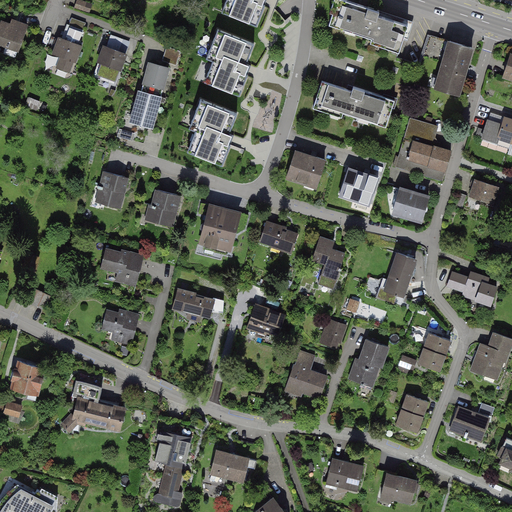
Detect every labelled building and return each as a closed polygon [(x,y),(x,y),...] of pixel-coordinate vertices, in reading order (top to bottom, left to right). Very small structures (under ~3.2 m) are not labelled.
[(92,3),(83,0),(77,0),(75,8),(89,12),(92,3)] [(225,0),(220,15),(252,27),(262,0),(225,0)] [(404,48),(414,20),(356,0),(329,0),(322,20),(404,48)] [(0,50),(17,58),(30,28),(2,17),(0,22),(0,50)] [(86,22),(72,18),(70,24),(84,29),(86,22)] [(250,33),(215,20),(203,50),(211,53),(200,82),(233,94),(246,60),(241,58),(250,33)] [(63,37),(59,36),(53,53),(61,55),(57,67),(72,72),(75,61),(79,63),(85,45),(79,43),(84,29),(68,24),(63,37)] [(461,96),(474,48),(444,40),(432,88),(461,96)] [(117,83),(128,54),(104,45),(94,75),(117,83)] [(182,51),(167,46),(163,59),(177,64),(182,51)] [(511,54),(511,55),(503,79),(511,82),(511,54)] [(171,66),(149,61),(143,82),(165,88),(171,66)] [(324,79),(314,108),(385,131),(395,102),(324,79)] [(154,128),(163,95),(140,89),(131,122),(154,128)] [(232,107),(197,93),(186,124),(193,126),(182,155),(215,168),(228,133),(223,131),(232,107)] [(511,147),(511,119),(507,118),(499,144),(511,149),(511,147)] [(447,165),(457,134),(413,120),(403,152),(447,165)] [(294,150),(285,179),(316,189),(325,160),(294,150)] [(346,167),(337,196),(373,206),(381,177),(346,167)] [(95,203),(123,210),(131,179),(103,172),(95,203)] [(502,188),(475,180),(468,203),(495,211),(502,188)] [(173,232),(183,196),(152,188),(142,224),(173,232)] [(392,213),(409,218),(416,192),(399,188),(392,213)] [(409,218),(425,222),(432,197),(416,192),(409,218)] [(225,208),(206,203),(195,246),(214,251),(225,208)] [(243,213),(225,208),(214,251),(232,255),(243,213)] [(299,234),(266,222),(260,240),(293,251),(299,234)] [(335,241),(320,236),(312,261),(325,265),(318,284),(333,289),(345,253),(332,249),(335,241)] [(144,258),(105,249),(100,268),(139,277),(144,258)] [(405,298),(418,259),(395,251),(381,290),(405,298)] [(453,272),(449,286),(465,292),(463,296),(491,306),(498,287),(488,284),(490,277),(473,272),(470,278),(453,272)] [(51,293),(31,284),(24,299),(44,309),(51,293)] [(176,285),(170,308),(221,323),(228,299),(176,285)] [(361,302),(350,299),(346,310),(357,314),(361,302)] [(285,314),(254,303),(244,328),(276,340),(285,314)] [(141,319),(107,308),(100,329),(135,340),(141,319)] [(339,350),(347,325),(328,319),(320,343),(339,350)] [(501,390),(511,361),(511,337),(491,330),(472,379),(501,390)] [(442,378),(456,342),(431,332),(417,368),(442,378)] [(375,389),(390,350),(367,342),(352,381),(375,389)] [(40,395),(47,361),(18,354),(10,388),(40,395)] [(403,354),(400,367),(415,369),(417,356),(403,354)] [(287,388),(320,400),(327,380),(295,368),(287,388)] [(80,401),(76,400),(73,414),(62,424),(69,432),(78,423),(120,431),(126,404),(98,398),(102,382),(78,376),(73,394),(81,396),(80,401)] [(423,420),(430,403),(407,394),(400,411),(423,420)] [(5,410),(22,412),(24,398),(7,396),(5,410)] [(492,418),(496,406),(484,401),(479,412),(492,418)] [(492,419),(458,404),(446,433),(480,447),(492,419)] [(417,436),(423,420),(400,411),(394,427),(417,436)] [(177,497),(193,439),(164,431),(156,461),(170,465),(162,493),(177,497)] [(511,437),(506,435),(496,459),(511,464),(511,437)] [(249,459),(216,450),(210,474),(242,483),(249,459)] [(365,467),(333,459),(326,485),(359,493),(365,467)] [(420,478),(386,468),(377,499),(388,502),(389,498),(412,505),(420,478)] [(37,487),(33,490),(14,481),(1,493),(0,495),(0,511),(54,511),(56,506),(55,497),(37,487)] [(284,511),(273,498),(256,511),(284,511)]
